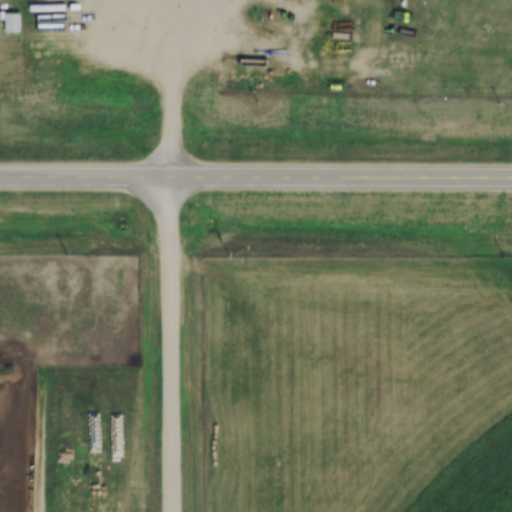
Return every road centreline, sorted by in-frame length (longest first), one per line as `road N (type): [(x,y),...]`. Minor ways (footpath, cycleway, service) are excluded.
road 1 (primary): [(0,181),(511,182)]
road 2 (residential): [(179,511),(178,182)]
